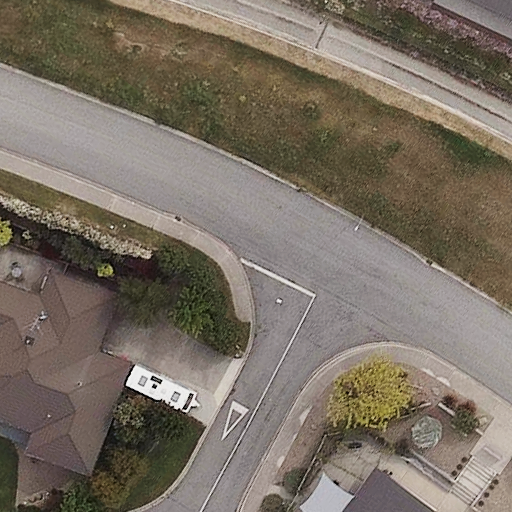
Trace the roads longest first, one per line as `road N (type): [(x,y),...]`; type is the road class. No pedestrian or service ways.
road 1 (residential): [(0,111),(176,178),(332,263)]
road 2 (residential): [(214,0),(511,122)]
road 3 (residential): [(207,511),(332,263)]
road 4 (residential): [(332,263),(511,363)]
